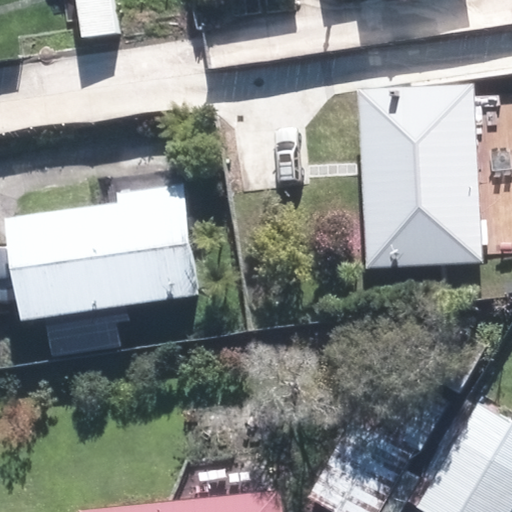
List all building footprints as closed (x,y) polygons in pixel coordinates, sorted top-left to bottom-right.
[(90,0),(98,42),(130,38),(123,0),(90,0)] [(363,86),(372,267),(485,262),(476,81),(363,86)] [(9,219),(24,320),(196,294),(182,194),(9,219)] [(420,506),(430,511),(511,511),(511,427),(477,408),(462,434),(420,506)] [(323,498),(345,511),(412,511),(431,481),(416,472),(428,453),(370,419),(323,498)] [(144,511),(297,511),(295,496),(144,511)]
